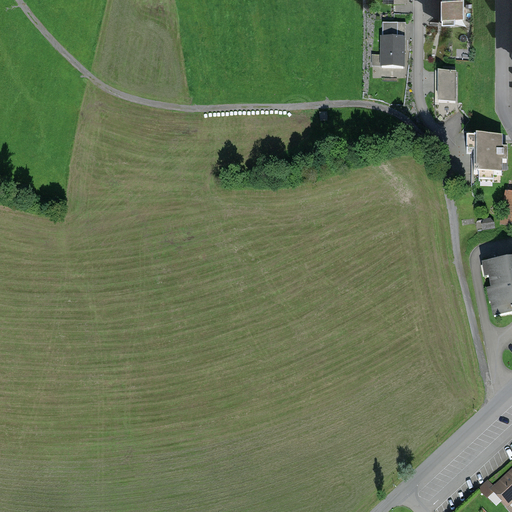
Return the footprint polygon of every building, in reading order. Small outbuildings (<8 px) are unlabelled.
[(466,0),(443,0),(445,14),(468,12),(466,0)] [(397,34),(398,23),(383,23),(383,34),(397,34)] [(403,41),(382,41),(381,71),(402,71),(403,41)] [(457,74),(436,74),(436,107),(457,107),(457,74)] [(504,132),(478,133),(480,170),(506,169),(504,132)] [(476,157),(476,135),(467,135),(467,157),(476,157)] [(511,181),(510,181),(503,224),(511,226),(511,181)] [(511,259),(483,265),(493,319),(511,315),(511,259)] [(511,467),(491,487),(511,509),(511,507),(511,467)]
